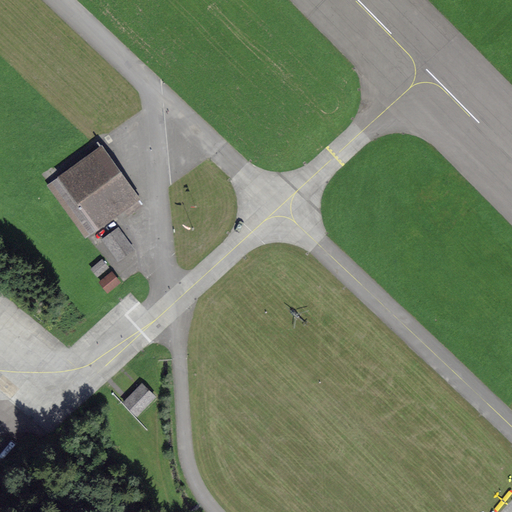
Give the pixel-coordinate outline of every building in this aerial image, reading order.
[(48,185),(86,237),(139,198),(102,147),(48,185)] [(103,239),(119,260),(133,250),(117,229),(103,239)] [(207,246),(195,255),(200,260),(211,251),(207,246)] [(97,276),(108,267),(102,260),(92,269),(97,276)] [(140,271),(133,276),(138,282),(144,277),(140,271)] [(100,282),(108,291),(119,282),(111,273),(100,282)] [(211,275),(196,287),(202,294),(216,281),(211,275)] [(224,361),(268,349),(257,308),(213,320),(224,361)] [(89,330),(73,346),(84,357),(100,341),(89,330)] [(142,385),(124,403),(136,415),(154,397),(142,385)]
